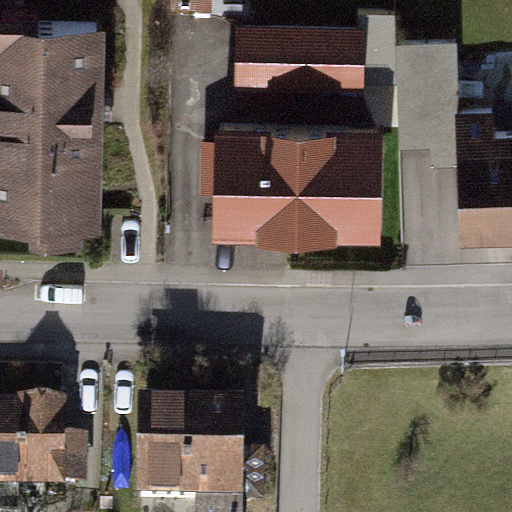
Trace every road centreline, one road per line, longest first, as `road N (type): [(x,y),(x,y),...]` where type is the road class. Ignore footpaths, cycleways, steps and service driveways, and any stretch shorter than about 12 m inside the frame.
road 1 (residential): [(0,311),(306,317)]
road 2 (residential): [(306,317),(511,313)]
road 3 (residential): [(306,511),(306,317)]
